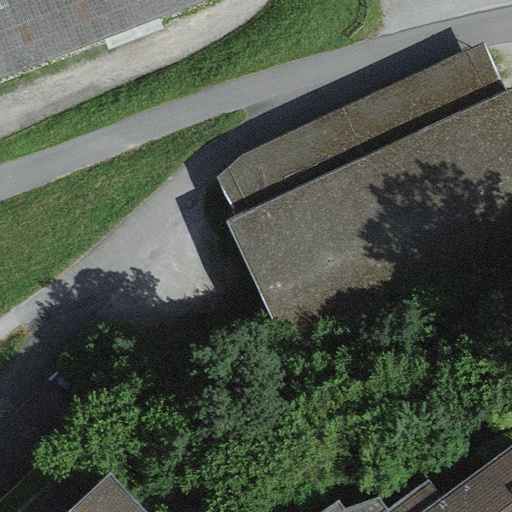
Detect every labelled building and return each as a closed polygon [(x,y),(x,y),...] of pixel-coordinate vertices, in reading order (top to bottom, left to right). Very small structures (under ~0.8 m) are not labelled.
[(227,0),(0,0),(0,88),(228,1),(227,0)] [(229,187),(308,357),(511,262),(511,101),(495,65),(229,187)] [(511,511),(511,453),(446,502),(432,511),(511,511)] [(151,511),(120,475),(77,511),(151,511)] [(350,511),(432,511),(446,502),(431,482),(390,511),(380,498),(350,511)]
